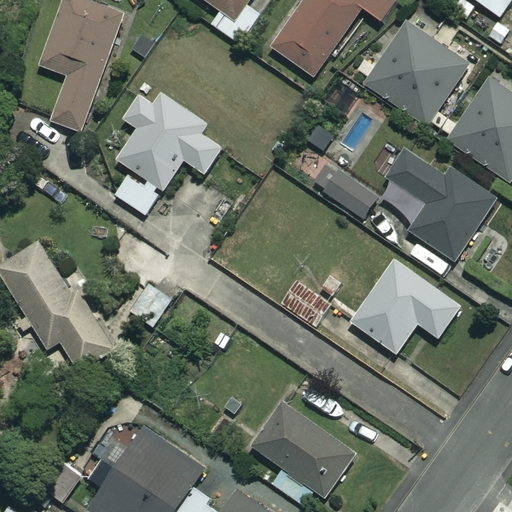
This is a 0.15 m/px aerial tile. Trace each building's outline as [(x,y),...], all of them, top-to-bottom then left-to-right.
[(124,18),(72,0),(67,0),(43,68),(70,78),(54,124),(83,134),(124,18)] [(252,0),(205,0),(223,12),(214,25),(243,46),(264,16),(249,5),(252,0)] [(355,0),(304,0),(271,47),(318,79),(366,11),(385,24),(399,4),(393,0),(359,0),(358,2),(355,0)] [(511,0),(476,0),(503,19),(511,4),(511,0)] [(470,65),(410,24),(368,85),(428,126),(470,65)] [(511,93),(492,80),(451,141),(511,182),(511,93)] [(157,191),(160,187),(167,192),(187,162),(208,176),(225,150),(204,136),(211,126),(165,95),(157,106),(142,96),(126,120),(140,130),(120,160),(153,182),(149,188),(132,177),(118,197),(149,218),(164,196),(157,191)] [(433,167),(408,149),(389,177),(397,182),(385,199),(417,222),(411,231),(455,263),(502,197),(461,168),(457,175),(437,161),(433,167)] [(380,199),(331,163),(315,184),(365,220),(380,199)] [(0,270),(0,271),(30,317),(20,324),(26,333),(36,327),(51,350),(62,343),(82,373),(118,349),(85,298),(96,291),(81,268),(64,279),(41,243),(0,270)] [(464,309),(396,260),(352,322),(399,356),(420,325),(441,340),(464,309)] [(333,304),(300,281),(284,304),(317,327),(333,304)] [(175,303),(152,286),(133,311),(156,329),(175,303)] [(359,453),(289,404),(257,449),(286,469),(275,485),(307,508),(318,493),(327,499),(359,453)] [(225,511),(243,488),(152,425),(91,511),(225,511)] [(0,494),(13,478),(0,467),(0,494)] [(83,477),(68,468),(53,494),(68,503),(83,477)] [(277,511),(243,488),(225,511),(277,511)]
